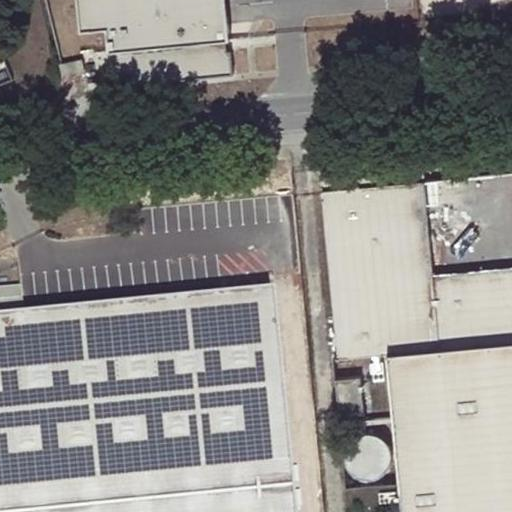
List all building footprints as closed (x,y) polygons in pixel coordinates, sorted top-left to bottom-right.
[(79,0),(82,29),(108,27),(110,50),(114,49),(115,59),(111,59),(115,85),(235,73),(232,49),(227,49),(226,38),(231,37),(229,14),(217,15),(215,0),(79,0)] [(229,14),(227,0),(215,0),(217,15),(229,14)] [(83,69),(81,59),(61,62),(63,73),(83,69)] [(321,168),(322,185),(425,177),(423,147),(320,156),(321,168)] [(511,511),(511,263),(435,271),(425,177),(322,185),(339,358),(395,353),(409,511),(511,511)] [(0,511),(294,511),(273,289),(0,315),(0,511)]
